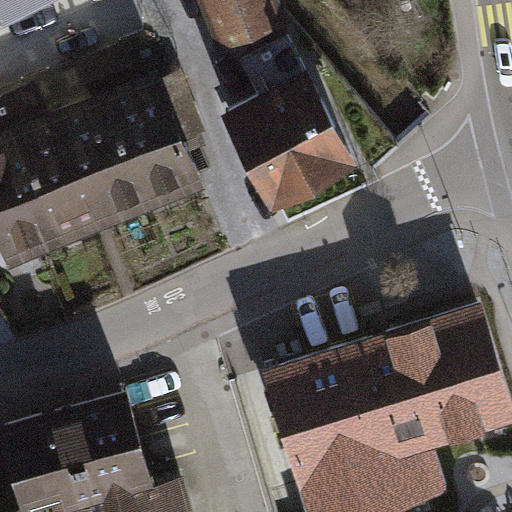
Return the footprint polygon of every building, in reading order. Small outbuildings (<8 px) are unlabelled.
[(267,0),(213,0),(227,32),(273,13),(267,0)] [(352,153),(289,33),(244,57),(262,91),(230,107),(275,193),(352,153)] [(122,61),(85,75),(92,92),(128,78),(122,61)] [(161,77),(66,114),(104,207),(198,170),(183,132),(200,125),(179,72),(161,79),(161,77)] [(52,227),(104,207),(66,114),(29,129),(26,120),(42,114),(31,88),(0,99),(0,106),(14,137),(28,174),(31,174),(52,227)] [(0,228),(7,245),(52,227),(31,174),(28,174),(14,137),(0,106),(0,228)] [(511,406),(479,301),(270,365),(315,511),(339,511),(443,480),(428,432),(511,406)] [(37,499),(56,494),(149,468),(127,390),(63,406),(6,421),(25,493),(27,501),(37,499)] [(155,493),(149,468),(56,494),(60,511),(191,511),(188,499),(184,486),(155,493)] [(41,511),(37,499),(27,501),(25,493),(8,498),(11,507),(1,510),(0,509),(0,511),(41,511)]
